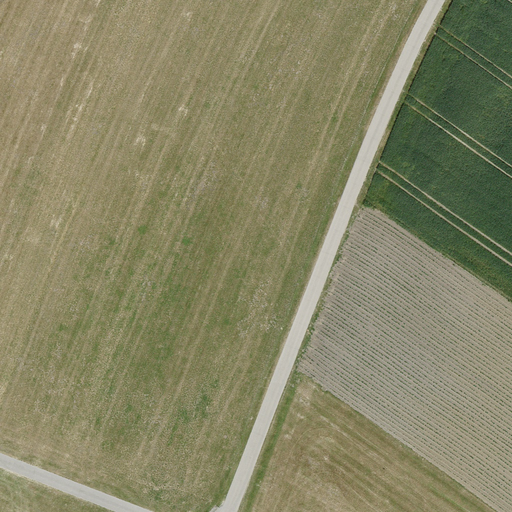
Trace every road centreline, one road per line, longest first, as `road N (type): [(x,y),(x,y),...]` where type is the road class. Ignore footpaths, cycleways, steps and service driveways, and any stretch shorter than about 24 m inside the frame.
road 1 (track): [(231,511),(397,86),(446,0)]
road 2 (track): [(160,511),(0,451)]
